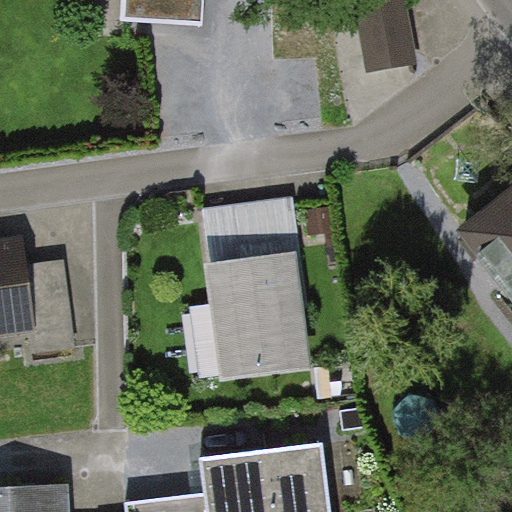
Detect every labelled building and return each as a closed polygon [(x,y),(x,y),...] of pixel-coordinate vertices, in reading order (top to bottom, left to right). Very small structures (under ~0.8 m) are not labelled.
[(122,0),(122,32),(206,34),(207,0),(122,0)] [(315,377),(294,202),(208,213),(229,388),(315,377)] [(511,203),(459,245),(511,311),(511,203)] [(29,242),(0,244),(0,344),(25,342),(28,369),(75,364),(65,263),(32,267),(29,242)] [(333,511),(325,440),(197,456),(201,496),(126,505),(126,511),(333,511)] [(77,511),(77,492),(0,494),(0,511),(77,511)]
